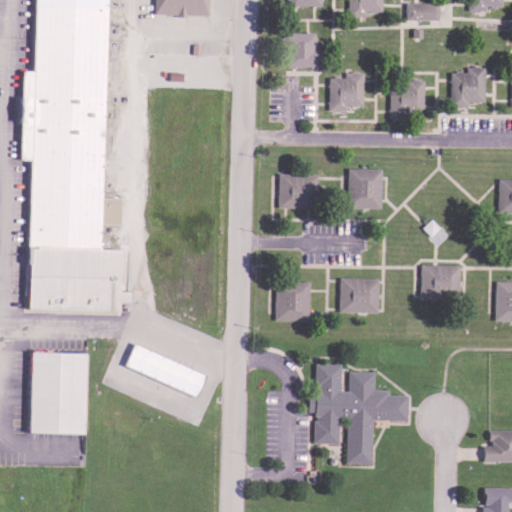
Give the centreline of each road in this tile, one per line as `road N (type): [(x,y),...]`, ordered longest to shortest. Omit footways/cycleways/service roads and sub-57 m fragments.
road 1 (residential): [(229,511),(240,137)]
road 2 (residential): [(240,137),(244,0)]
